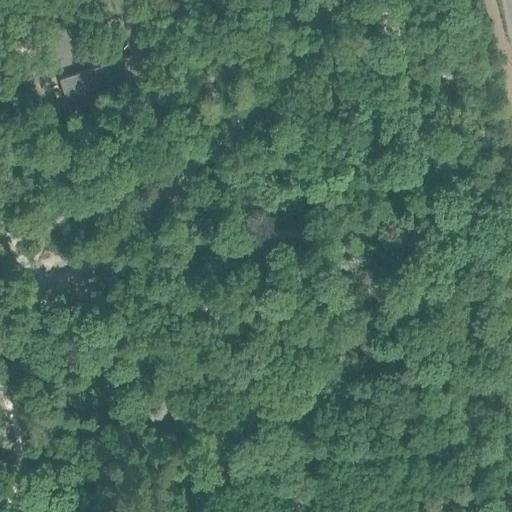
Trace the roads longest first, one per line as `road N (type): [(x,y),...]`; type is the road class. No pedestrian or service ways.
road 1 (unknown): [(407,0),(398,35),(319,118),(202,122),(149,138),(96,172),(23,256),(0,264)]
road 2 (unknown): [(32,246),(92,328),(144,471),(127,511)]
